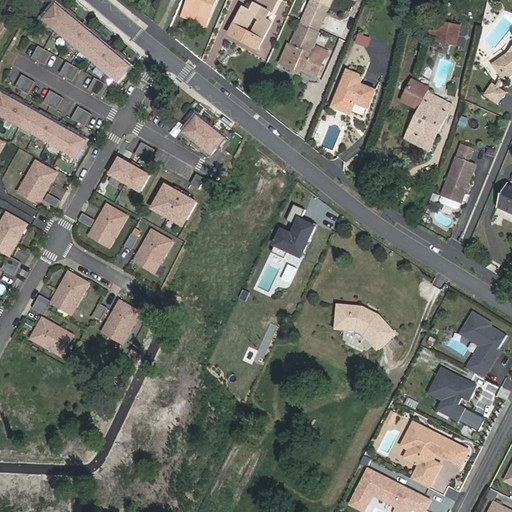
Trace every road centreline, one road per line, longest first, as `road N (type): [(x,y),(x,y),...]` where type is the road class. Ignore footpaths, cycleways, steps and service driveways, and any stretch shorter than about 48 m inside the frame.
road 1 (residential): [(511,309),(393,235),(160,55)]
road 2 (residential): [(0,468),(86,468),(98,460),(159,336)]
road 3 (unknown): [(388,212),(409,171),(439,153),(469,35)]
road 4 (unknown): [(303,145),(361,3)]
road 5 (residential): [(59,239),(124,122)]
road 6 (residential): [(16,60),(124,122)]
